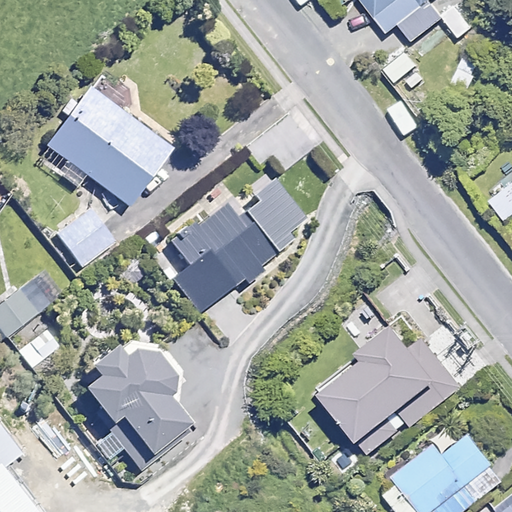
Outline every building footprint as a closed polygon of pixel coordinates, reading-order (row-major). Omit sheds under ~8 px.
[(412,43),(443,19),(432,4),(437,0),(361,0),(387,34),(399,25),(412,43)] [(401,48),(380,64),(397,86),(418,70),(401,48)] [(171,148),(88,86),(36,155),(77,186),(86,174),(128,206),(171,148)] [(264,271),(259,265),(293,238),(288,231),(302,220),(269,179),(239,204),(232,196),(154,258),(198,313),(242,278),(247,284),(264,271)] [(511,199),(499,209),(511,226),(511,199)] [(114,242),(87,208),(56,232),(83,267),(114,242)] [(142,262),(122,258),(118,280),(138,284),(142,262)] [(0,341),(37,312),(19,289),(0,303),(0,341)] [(61,346),(43,321),(12,343),(30,368),(61,346)] [(364,463),(462,391),(423,339),(415,345),(399,323),(309,388),(364,463)] [(99,408),(93,412),(136,472),(154,459),(148,451),(192,419),(177,399),(179,393),(179,386),(179,380),(177,373),(175,367),(172,362),(169,356),(164,352),(159,348),(153,345),(148,342),(141,341),(135,340),(128,340),(122,341),(89,365),(96,373),(81,384),(99,408)] [(398,482),(382,494),(395,511),(419,511),(420,511),(467,511),(505,484),(465,430),(442,448),(437,441),(392,475),(398,482)] [(0,511),(35,511),(28,504),(18,511),(0,489),(0,511)]
